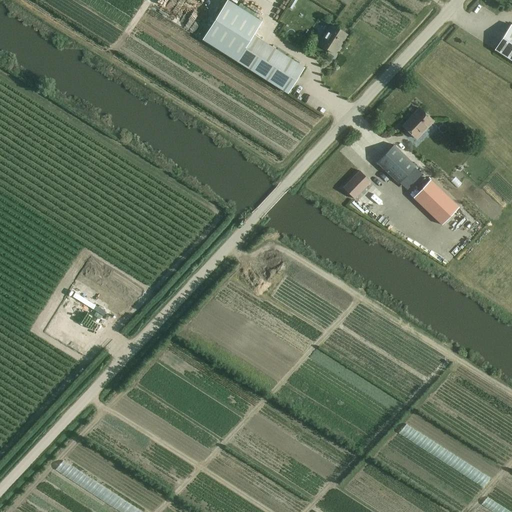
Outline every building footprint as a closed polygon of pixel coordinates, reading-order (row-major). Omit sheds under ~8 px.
[(202,40),(236,61),(288,94),(304,68),(253,35),(261,22),(227,0),(202,40)] [(346,35),(331,25),(319,44),(334,54),(346,35)] [(511,25),(510,25),(494,50),(511,61),(511,25)] [(416,139),(433,121),(419,108),(402,126),(416,139)] [(398,184),(415,166),(393,145),(376,163),(398,184)] [(342,188),(354,199),(371,182),(359,171),(342,188)] [(430,180),(413,198),(442,225),(459,207),(430,180)] [(83,301),(60,327),(78,343),(101,317),(83,301)] [(108,309),(89,331),(102,342),(121,319),(108,309)] [(368,409),(372,404),(366,399),(362,404),(368,409)]
